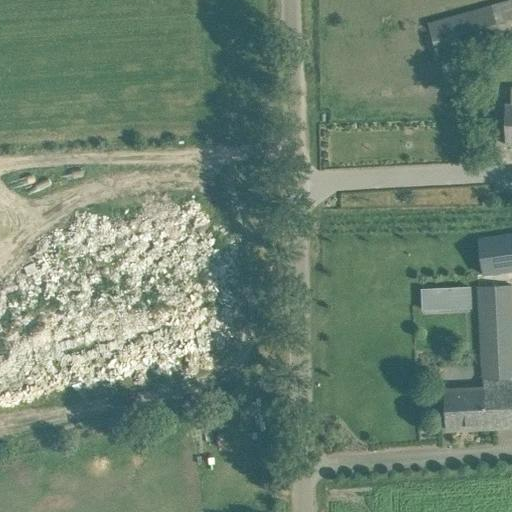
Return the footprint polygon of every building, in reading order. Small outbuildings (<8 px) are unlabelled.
[(438,60),(511,39),(511,0),(428,24),(438,60)] [(511,233),(476,239),(482,276),(511,270),(511,233)] [(485,388),(446,390),(448,430),(511,427),(511,285),(499,286),(479,287),(482,368),(484,368),(485,388)] [(447,288),(422,289),(423,307),(447,306),(447,288)] [(412,324),(403,342),(426,353),(435,335),(412,324)]
